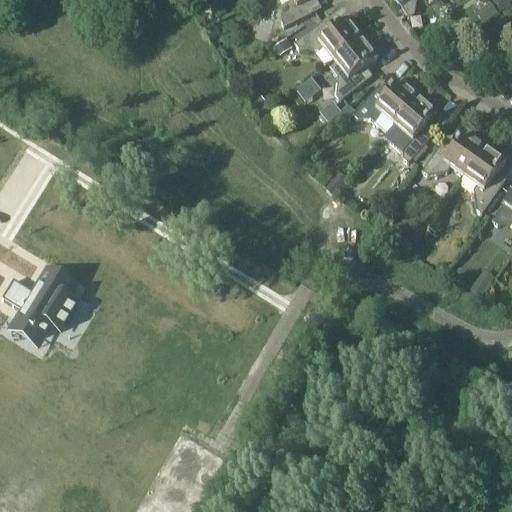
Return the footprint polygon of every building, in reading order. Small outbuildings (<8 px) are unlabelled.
[(287,6),(281,26),(284,32),(315,16),(316,15),(310,5),(319,0),(290,0),(292,4),(287,6)] [(393,0),(407,19),(409,22),(414,18),(417,0),(393,0)] [(298,44),(294,47),(298,53),(318,55),(323,51),(333,64),(363,40),(348,21),(329,35),(322,26),(319,28),(298,44)] [(333,64),(328,67),(338,80),(335,100),(339,106),(367,84),(360,74),(378,60),(363,40),(333,64)] [(356,115),(352,119),(357,124),(371,123),(387,137),(419,99),(400,83),(385,100),(376,92),(356,115)] [(419,99),(387,137),(402,150),(403,163),(408,168),(412,164),(424,149),(431,141),(422,133),(438,115),(419,99)] [(333,106),(320,117),(328,127),(340,117),(341,116),(333,106)] [(424,172),(421,175),(427,179),(447,176),(450,171),(463,180),(486,149),(465,135),(452,153),(442,146),(432,160),(424,172)] [(486,149),(463,180),(476,190),(473,194),(476,215),(482,218),(486,212),(499,194),(502,189),(492,182),(506,163),(486,149)] [(511,196),(491,225),(497,229),(511,227),(511,196)] [(74,291),(47,274),(33,297),(13,284),(2,303),(22,315),(17,323),(44,340),(51,328),(62,334),(77,310),(67,304),(74,291)]
